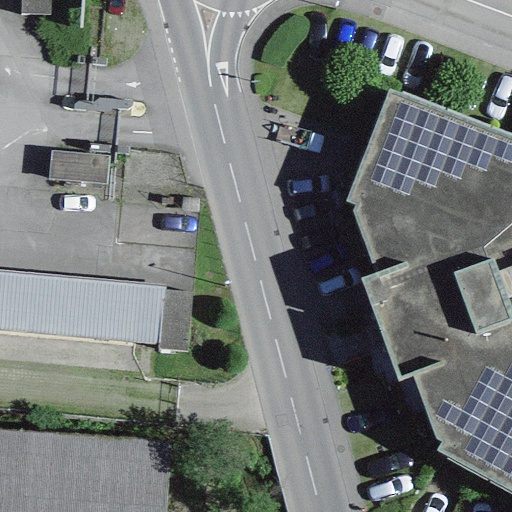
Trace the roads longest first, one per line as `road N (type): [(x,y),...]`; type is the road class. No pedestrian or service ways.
road 1 (residential): [(219,134),(320,511)]
road 2 (residential): [(180,0),(219,134)]
road 3 (residential): [(219,134),(223,0)]
